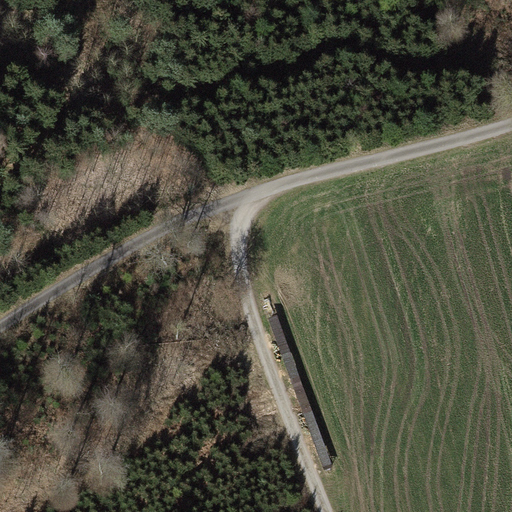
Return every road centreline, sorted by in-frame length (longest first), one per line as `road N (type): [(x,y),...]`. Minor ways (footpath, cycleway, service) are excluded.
road 1 (track): [(326,511),(247,301),(233,200)]
road 2 (track): [(233,200),(511,123)]
road 3 (track): [(0,326),(132,245),(233,200)]
